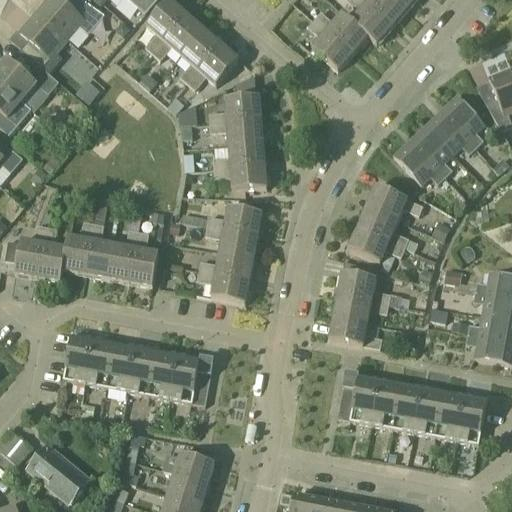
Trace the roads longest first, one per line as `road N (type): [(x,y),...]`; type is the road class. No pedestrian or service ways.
road 1 (residential): [(33,340),(76,312),(287,356)]
road 2 (residential): [(274,458),(472,496),(511,455)]
road 3 (residential): [(287,356),(312,187),(360,129)]
road 4 (residential): [(360,129),(216,0)]
road 5 (residential): [(360,129),(462,0)]
